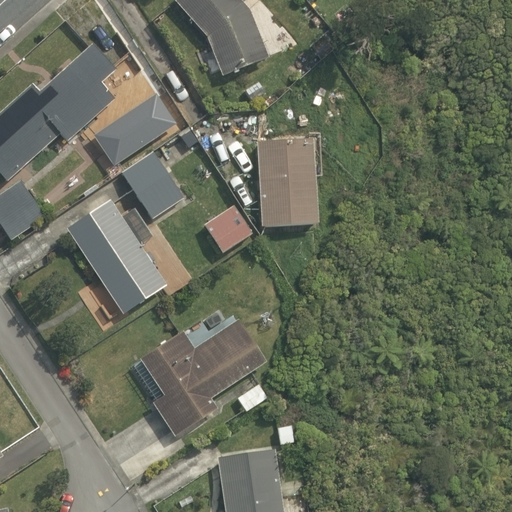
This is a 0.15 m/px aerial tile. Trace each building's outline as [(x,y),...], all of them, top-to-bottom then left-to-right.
[(174,0),(171,3),(206,42),(217,80),(263,65),(247,11),(236,0),(174,0)] [(31,85),(0,110),(0,178),(4,183),(58,137),(65,144),(129,89),(91,45),(37,91),(31,85)] [(306,134),(307,142),(257,144),(259,229),(312,228),(311,178),(320,178),(319,134),(306,134)] [(150,154),(118,176),(151,223),(183,201),(150,154)] [(19,183),(0,196),(0,231),(9,245),(45,218),(19,183)] [(106,206),(66,232),(120,316),(163,288),(138,249),(150,241),(130,210),(115,219),(106,206)] [(218,255),(247,232),(227,207),(198,230),(218,255)] [(217,411),(210,399),(263,365),(233,319),(208,335),(197,318),(136,358),(160,395),(147,403),(171,441),(217,411)] [(272,451),(216,458),(222,511),(302,511),(297,467),(274,470),(272,451)]
